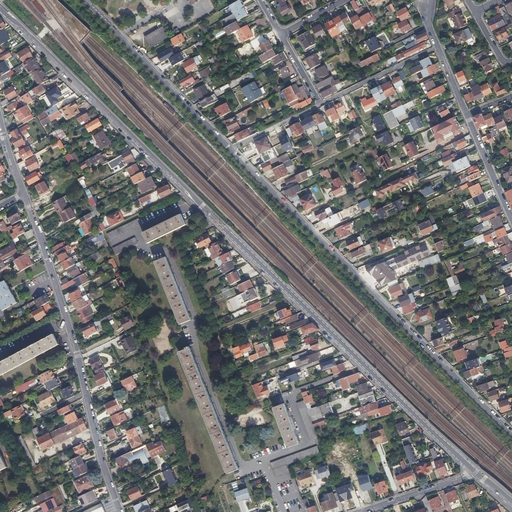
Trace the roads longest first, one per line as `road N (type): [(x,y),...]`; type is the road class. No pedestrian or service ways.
road 1 (residential): [(477,473),(0,8)]
road 2 (residential): [(230,149),(511,432)]
road 3 (residential): [(24,193),(84,393)]
road 4 (residential): [(85,0),(230,149)]
road 5 (unclassified): [(319,104),(437,46)]
road 6 (residential): [(84,393),(119,511)]
road 7 (residential): [(360,511),(477,473)]
